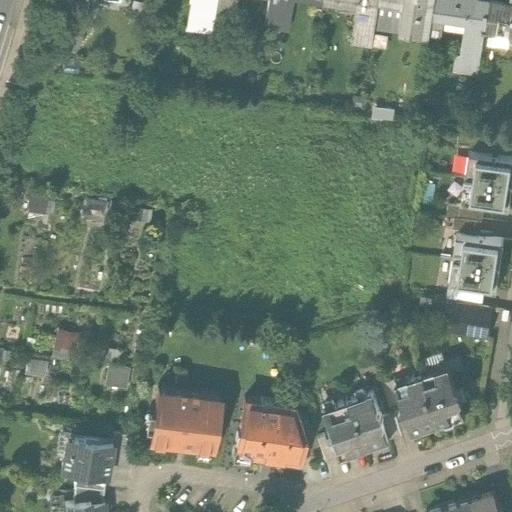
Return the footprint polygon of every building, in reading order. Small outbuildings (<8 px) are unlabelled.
[(212,2),(212,0),(190,0),(186,28),(207,31),(212,2)] [(267,0),(261,36),(277,39),(279,29),(288,31),(292,0),(309,0),(323,2),(323,0),(267,0)] [(378,0),(323,0),(323,2),(356,7),(350,43),(372,46),(375,28),(378,0)] [(433,0),(378,0),(375,28),(429,37),(429,35),(433,0)] [(433,0),(429,35),(441,37),(443,20),(465,23),(460,54),(455,53),(452,72),(477,75),(484,33),(488,0),(433,0)] [(511,1),(501,0),(488,0),(484,33),(508,37),(511,37),(511,1)] [(393,109),(373,107),(372,118),(393,121),(393,109)] [(510,121),(500,120),(499,135),(509,136),(510,121)] [(467,144),(492,148),(494,138),(459,132),(457,142),(467,144)] [(511,155),(471,149),(467,174),(511,181),(511,155)] [(511,207),(511,203),(511,181),(467,174),(463,200),(511,207)] [(447,214),(454,215),(482,219),(484,208),(448,203),(447,214)] [(457,228),(480,231),(482,219),(454,215),(452,227),(457,228)] [(480,231),(457,228),(453,257),(501,263),(505,234),(480,231)] [(498,290),(501,263),(453,257),(450,283),(498,290)] [(482,304),(484,292),(449,287),(447,299),(482,304)] [(495,308),(458,302),(452,335),(490,341),(495,308)] [(30,367),(50,370),(52,355),(32,352),(30,367)] [(109,357),(107,383),(130,384),(132,358),(109,357)] [(447,363),(419,373),(436,421),(464,412),(447,363)] [(436,421),(419,373),(394,381),(410,430),(436,421)] [(222,394),(155,381),(145,435),(212,447),(222,394)] [(371,388),(318,406),(327,432),(334,455),(388,437),(371,388)] [(292,404),(242,395),(232,452),(300,465),(305,434),(292,404)] [(113,437),(63,429),(58,462),(73,465),(103,470),(107,470),(113,437)] [(324,459),(334,455),(327,432),(315,436),(324,459)] [(71,476),(102,480),(103,470),(73,465),(71,476)] [(102,480),(71,476),(71,491),(90,490),(90,493),(100,492),(102,480)] [(469,498),(473,511),(503,511),(497,489),(469,498)] [(54,511),(106,511),(106,492),(100,492),(90,493),(90,490),(71,491),(53,493),(54,511)] [(473,511),(469,498),(426,511),(473,511)]
